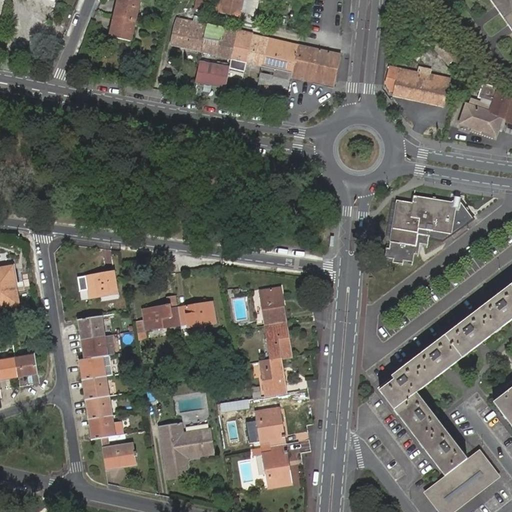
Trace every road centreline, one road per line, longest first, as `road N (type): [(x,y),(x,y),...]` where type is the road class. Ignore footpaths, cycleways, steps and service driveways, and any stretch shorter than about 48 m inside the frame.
road 1 (residential): [(342,268),(41,226)]
road 2 (secondary): [(330,130),(300,133),(55,89)]
road 3 (secondary): [(54,106),(315,151),(326,160)]
road 4 (residential): [(341,459),(357,269)]
road 5 (residential): [(342,268),(328,458)]
road 6 (residential): [(63,392),(41,226)]
road 7 (secondary): [(389,169),(511,182)]
road 8 (secondary): [(511,168),(423,154),(394,140)]
road 9 (unclassified): [(378,119),(369,88),(377,0)]
road 10 (unclassified): [(362,0),(342,118)]
